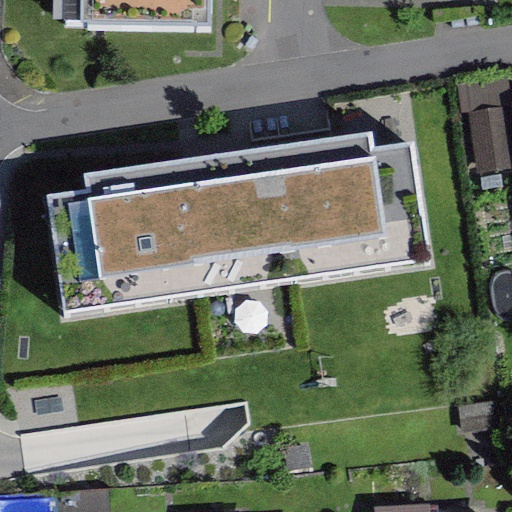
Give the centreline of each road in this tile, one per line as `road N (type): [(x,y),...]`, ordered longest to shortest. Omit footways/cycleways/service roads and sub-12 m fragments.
road 1 (residential): [(0,129),(299,82)]
road 2 (residential): [(299,82),(511,51)]
